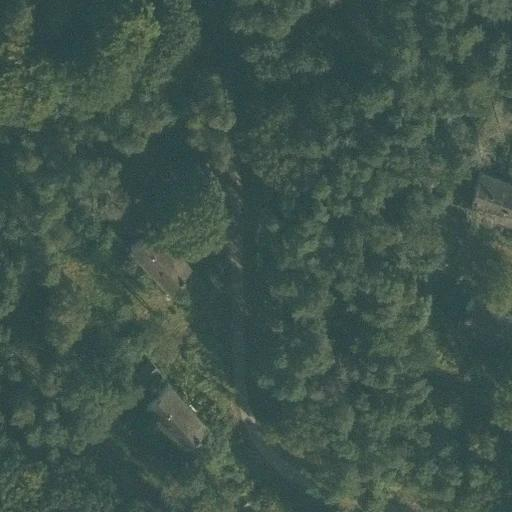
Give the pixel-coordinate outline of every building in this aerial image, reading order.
[(462,151),(453,178),(463,182),(472,155),(462,151)] [(510,181),(478,169),(471,189),(475,191),(471,203),(498,213),(510,181)] [(511,181),(510,181),(498,213),(511,218),(511,181)] [(132,199),(114,215),(134,237),(142,230),(132,219),(142,210),(132,199)] [(188,263),(150,222),(142,230),(134,237),(128,243),(166,283),(188,263)] [(462,287),(452,283),(443,302),(453,306),(462,287)] [(511,317),(511,315),(484,303),(487,298),(470,290),(456,322),(501,342),(511,317)] [(146,356),(129,372),(149,393),(156,386),(145,375),(155,366),(146,356)] [(202,417),(164,378),(156,386),(149,393),(143,398),(181,437),(202,417)] [(237,486),(219,502),(228,511),(243,511),(237,505),(247,496),(237,486)]
